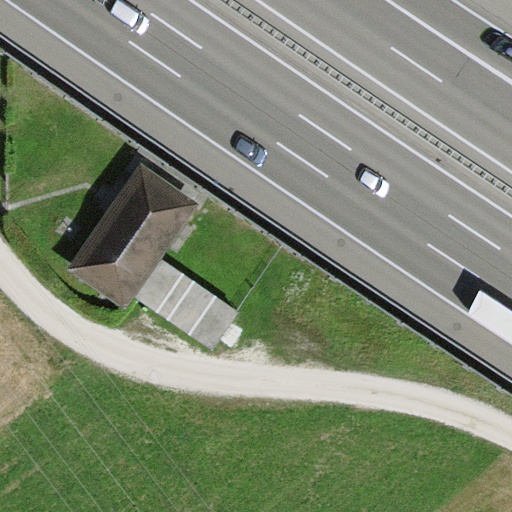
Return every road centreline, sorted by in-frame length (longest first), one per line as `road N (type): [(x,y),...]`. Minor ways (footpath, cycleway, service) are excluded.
road 1 (track): [(511,434),(388,393),(163,367),(105,346),(41,306),(0,260)]
road 2 (motorway): [(100,0),(511,278)]
road 3 (motorway): [(511,128),(331,0)]
